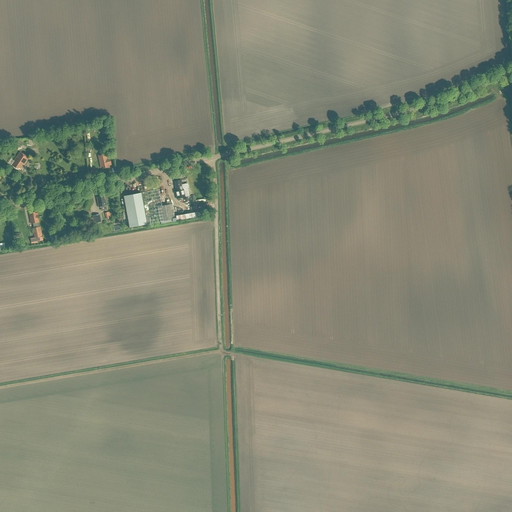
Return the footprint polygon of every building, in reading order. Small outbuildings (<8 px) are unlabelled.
[(20,152),(11,165),(17,169),(18,168),(20,170),(29,158),(20,152)] [(103,167),(103,169),(110,167),(109,165),(111,165),(110,158),(107,158),(107,154),(98,156),(100,168),(103,167)] [(181,180),(174,181),(175,185),(174,186),(176,191),(175,191),(177,199),(189,196),(187,188),(189,188),(188,183),(182,184),(181,180)] [(147,224),(141,192),(123,196),(129,228),(147,224)] [(98,201),(97,202),(98,207),(106,206),(105,200),(104,200),(103,196),(97,198),(98,201)] [(178,205),(172,206),(172,204),(157,207),(159,222),(175,219),(175,220),(191,217),(189,208),(187,208),(187,204),(178,205)] [(30,224),(33,223),(33,224),(35,227),(35,228),(32,228),(35,242),(40,241),(39,237),(41,237),(39,227),(38,227),(37,222),(39,222),(37,213),(35,214),(35,212),(30,213),(31,214),(29,215),(30,224)] [(102,222),(100,214),(92,216),(94,224),(102,222)]
